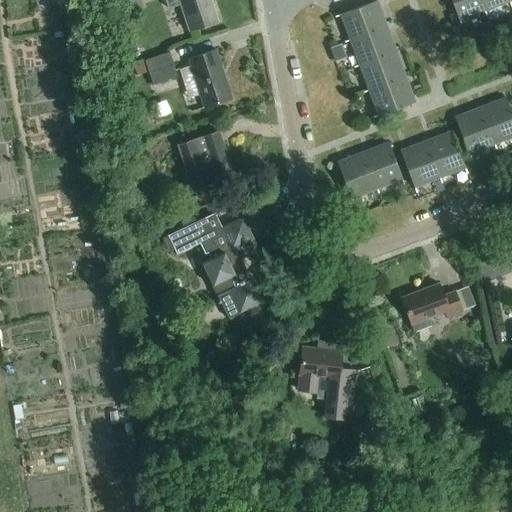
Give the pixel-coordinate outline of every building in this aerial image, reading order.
[(143,8),(140,0),(111,0),(116,17),(143,8)] [(164,0),(167,7),(181,2),(190,31),(218,22),(211,0),(164,0)] [(450,0),(459,21),(485,12),(480,0),(450,0)] [(480,0),(485,12),(510,2),(509,0),(480,0)] [(350,41),(387,27),(378,2),(341,16),(350,41)] [(461,26),(459,21),(458,18),(450,21),(453,28),(461,26)] [(360,66),(397,52),(387,27),(350,41),(360,66)] [(206,108),(233,100),(216,51),(190,60),(206,108)] [(178,78),(170,52),(145,60),(153,86),(178,78)] [(369,91),(406,77),(397,52),(360,66),(369,91)] [(406,77),(369,91),(379,117),(416,103),(406,77)] [(481,109),(495,145),(511,138),(511,112),(507,99),(481,109)] [(470,154),(495,145),(481,109),(456,119),(470,154)] [(192,188),(234,174),(219,132),(177,146),(192,188)] [(427,142),(440,178),(466,169),(452,133),(427,142)] [(414,188),(440,178),(427,142),(401,152),(414,188)] [(364,153),(378,190),(404,180),(390,144),(364,153)] [(352,199),(378,190),(364,153),(338,163),(352,199)] [(215,214),(169,236),(163,239),(169,254),(176,251),(178,255),(200,245),(206,256),(209,254),(212,260),(202,265),(229,320),(263,304),(242,260),(260,251),(244,218),(222,228),(215,214)] [(485,278),(511,272),(511,252),(480,259),(485,278)] [(463,313),(455,292),(444,297),(439,284),(403,299),(412,324),(411,324),(414,333),(430,327),(427,319),(445,312),(447,319),(463,313)] [(320,343),(319,350),(304,348),(300,376),(301,376),(300,391),(317,393),(317,399),(328,400),(325,418),(352,421),(358,372),(341,370),(344,345),(320,343)]
